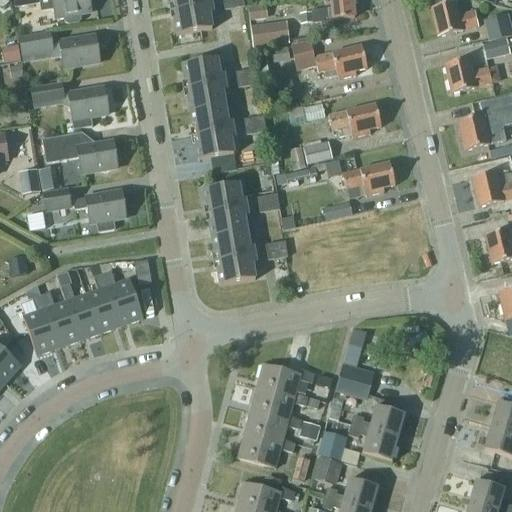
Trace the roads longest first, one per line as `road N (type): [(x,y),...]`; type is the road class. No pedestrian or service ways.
road 1 (residential): [(188,337),(129,0)]
road 2 (residential): [(457,291),(389,0)]
road 3 (residential): [(188,337),(457,291)]
road 4 (residential): [(0,467),(16,439),(70,396),(129,376),(195,367)]
road 5 (residential): [(420,511),(465,341),(457,291)]
road 6 (residential): [(183,511),(202,418),(195,367)]
